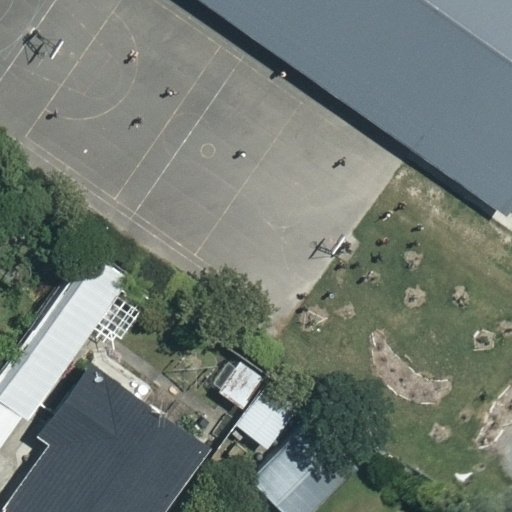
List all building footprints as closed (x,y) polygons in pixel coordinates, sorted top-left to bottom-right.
[(511,0),(200,0),(505,212),(511,201),(511,0)] [(117,267),(74,237),(0,344),(0,421),(8,410),(16,415),(117,267)] [(293,399),(227,354),(207,383),(238,403),(228,418),(264,443),(293,399)] [(142,511),(194,437),(75,356),(40,407),(49,413),(0,485),(0,511),(142,511)] [(295,511),(350,460),(305,413),(242,473),(279,511),(295,511)]
